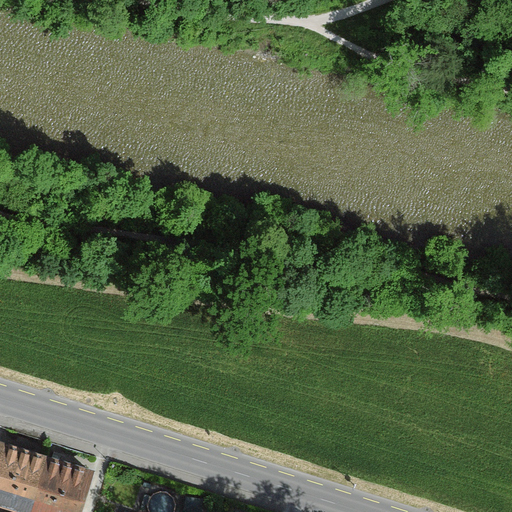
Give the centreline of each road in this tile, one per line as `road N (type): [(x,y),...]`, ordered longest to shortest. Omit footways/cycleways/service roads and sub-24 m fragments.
road 1 (track): [(140,0),(312,21),(370,56),(511,90)]
road 2 (secondary): [(0,403),(354,511)]
